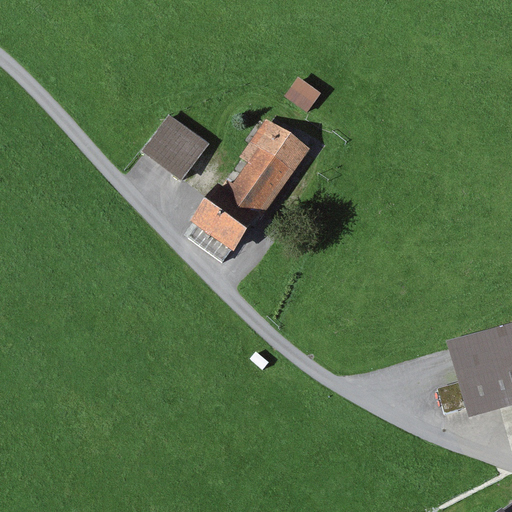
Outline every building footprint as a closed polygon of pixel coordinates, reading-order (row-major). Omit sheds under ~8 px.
[(307,112),(321,93),(301,79),(287,99),(307,112)] [(210,145),(170,116),(142,153),(182,182),(210,145)] [(261,221),(310,150),(267,119),(240,157),(248,163),(234,184),(227,180),(223,187),(217,183),(190,222),(234,252),(258,218),(261,221)] [(511,323),(447,342),(468,418),(511,406),(511,323)] [(256,352),(250,359),(264,371),(270,364),(256,352)]
